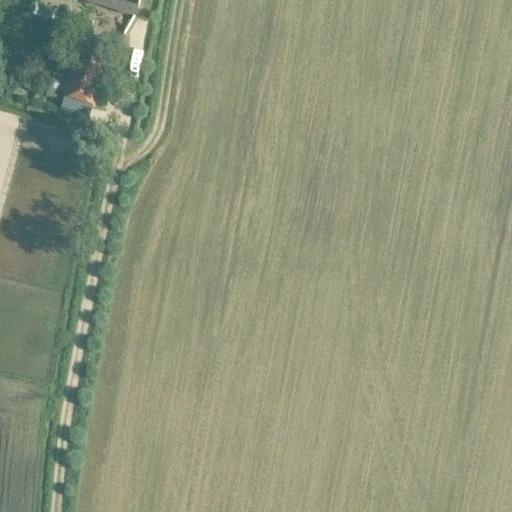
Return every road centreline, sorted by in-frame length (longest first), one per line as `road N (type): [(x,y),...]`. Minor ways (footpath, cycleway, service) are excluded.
road 1 (unclassified): [(57,511),(63,435),(117,166)]
road 2 (track): [(117,166),(158,130),(179,0)]
